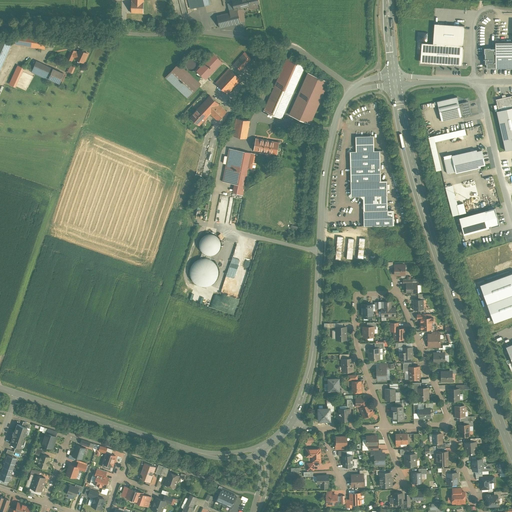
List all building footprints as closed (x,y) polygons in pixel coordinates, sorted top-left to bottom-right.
[(143,0),(132,0),(132,1),(131,13),(143,13),(144,1),(143,0)] [(197,0),(188,0),(191,9),(199,7),(197,0)] [(154,1),(144,1),(143,13),(153,13),(154,1)] [(237,1),(228,3),(230,12),(217,16),(220,28),(241,23),(237,9),(238,8),(237,1)] [(434,23),(433,43),(427,43),(421,43),(420,63),(434,64),(462,66),(464,26),(434,23)] [(47,36),(17,32),(17,36),(15,44),(45,49),(46,40),(47,36)] [(428,33),(418,32),(417,42),(421,43),(427,43),(428,33)] [(8,42),(1,39),(0,40),(0,70),(12,44),(8,42)] [(494,48),(484,48),(484,63),(487,63),(487,67),(511,67),(511,41),(494,41),(494,48)] [(88,54),(80,50),(78,53),(75,52),(75,51),(71,49),(67,58),(72,61),(74,57),(76,58),(75,59),(84,62),(88,54)] [(245,52),(233,64),(240,70),(251,58),(245,52)] [(213,53),(197,71),(206,80),(222,62),(213,53)] [(305,65),(287,57),(264,110),(281,118),(305,65)] [(198,67),(198,65),(198,62),(197,60),(195,59),(192,59),(190,59),(188,60),(187,62),(186,65),(187,67),(188,69),(190,70),(192,71),(195,70),(197,69),(198,67)] [(45,65),(37,62),(33,69),(41,73),(45,65)] [(201,85),(178,64),(166,77),(189,98),(199,87),(201,85)] [(64,74),(45,65),(41,73),(50,77),(49,78),(60,83),(64,74)] [(229,69),(216,84),(219,86),(232,71),(229,69)] [(232,71),(219,86),(227,94),(241,79),(232,71)] [(20,75),(17,73),(12,84),(15,86),(20,75)] [(329,82),(307,73),(289,114),(310,124),(329,82)] [(219,104),(210,95),(200,106),(204,110),(201,113),(206,118),(210,114),(218,121),(227,112),(219,104)] [(498,111),(496,111),(506,150),(511,148),(511,95),(504,97),(496,99),(498,111)] [(459,104),(457,97),(437,101),(441,121),(462,116),(471,114),(470,108),(468,101),(459,104)] [(200,106),(190,117),(199,125),(206,118),(201,113),(204,110),(200,106)] [(241,119),(233,118),(230,135),(234,136),(238,137),(241,119)] [(250,120),(241,119),(238,137),(247,138),(250,120)] [(374,136),(356,136),(356,151),(353,151),(350,149),(347,152),(350,154),(351,193),(348,196),(351,199),(354,196),(358,196),(363,202),(364,205),(361,207),(362,208),(364,211),(364,226),(394,225),(394,210),(388,210),(387,180),(381,180),(380,151),(374,151),(374,136)] [(279,142),(256,138),(257,138),(256,138),(254,149),(254,150),(276,154),(277,154),(279,143),(279,142)] [(254,153),(229,148),(223,182),(235,184),(233,192),(242,195),(243,192),(244,191),(248,168),(251,169),(254,153)] [(476,150),(451,155),(452,157),(443,159),(447,173),(455,171),(456,173),(480,167),(480,166),(485,165),(482,150),(479,151),(477,151),(476,150)] [(452,186),(445,188),(453,216),(460,214),(452,186)] [(496,214),(494,208),(459,218),(464,235),(490,228),(500,225),(500,224),(498,219),(497,216),(496,214)] [(405,264),(395,264),(395,267),(395,268),(395,269),(395,270),(395,275),(401,275),(401,273),(405,273),(405,264)] [(511,273),(480,285),(494,322),(511,315),(511,273)] [(412,283),(406,283),(407,292),(411,292),(412,293),(415,293),(416,292),(416,288),(417,288),(417,283),(412,283)] [(418,299),(413,299),(414,309),(423,309),(423,299),(418,299)] [(391,301),(384,302),(384,308),(381,308),(382,316),(386,316),(396,316),(395,307),(391,308),(391,301)] [(373,316),(372,304),(362,304),(363,317),(364,317),(369,316),(373,316)] [(433,321),(433,317),(426,317),(421,318),(421,328),(431,328),(431,321),(433,321)] [(367,326),(364,326),(364,330),(364,336),(367,336),(373,336),(373,329),(373,326),(367,326)] [(346,338),(346,327),(336,327),(336,338),(346,338)] [(398,328),(395,328),(395,338),(404,339),(404,328),(398,328)] [(440,346),(440,334),(439,334),(434,334),(428,334),(428,346),(440,346)] [(407,347),(403,347),(403,352),(403,357),(412,357),(412,347),(407,347)] [(379,348),(375,348),(369,348),(369,359),(379,359),(379,348)] [(442,353),(434,353),(434,362),(445,362),(444,354),(444,353),(442,353)] [(348,358),(342,358),(342,364),(344,365),(344,370),(348,370),(348,371),(353,371),(353,366),(352,358),(348,358)] [(412,366),(409,366),(409,368),(409,378),(420,378),(419,366),(412,366)] [(380,368),(377,368),(377,379),(386,379),(386,368),(380,368)] [(452,373),(452,371),(450,371),(441,371),(442,380),(452,380),(452,373)] [(339,378),(329,378),(329,390),(333,390),(339,390),(339,389),(339,378)] [(357,380),(352,381),(353,392),(361,391),(361,380),(357,380)] [(421,388),(418,388),(418,391),(419,399),(428,399),(428,387),(421,388)] [(395,388),(385,388),(385,400),(385,398),(395,398),(395,399),(395,388)] [(458,388),(456,388),(449,388),(449,399),(459,399),(459,389),(458,389),(458,388)] [(368,404),(366,397),(356,398),(356,404),(362,403),(363,406),(361,407),(362,411),(364,416),(374,413),(370,403),(368,404)] [(464,405),(455,405),(456,416),(460,416),(465,416),(464,410),(466,409),(466,406),(464,405)] [(396,406),(392,406),(393,419),(403,418),(402,418),(402,411),(403,411),(403,406),(402,406),(396,406)] [(327,408),(323,408),(323,411),(319,411),(319,421),(330,420),(330,411),(330,408),(327,408)] [(349,408),(340,408),(340,412),(338,412),(338,420),(350,420),(350,416),(349,416),(349,408)] [(429,412),(429,408),(420,409),(420,417),(425,417),(425,418),(431,418),(430,412),(429,412)] [(17,424),(14,432),(13,432),(12,435),(13,435),(10,444),(16,446),(20,447),(27,427),(22,425),(17,424)] [(465,424),(459,425),(460,436),(469,435),(469,426),(469,424),(465,424)] [(47,433),(46,433),(42,444),(53,447),(56,436),(47,433)] [(442,433),(433,433),(433,443),(437,443),(442,442),(442,433)] [(407,434),(396,434),(396,446),(400,446),(400,443),(407,443),(407,434)] [(346,440),(346,436),(336,437),(337,442),(336,442),(336,446),(344,446),(347,446),(347,440),(346,440)] [(377,436),(367,436),(367,439),(367,444),(367,445),(369,445),(378,445),(378,444),(377,444),(377,436)] [(470,442),(466,442),(466,453),(476,453),(475,443),(475,442),(470,442)] [(85,448),(76,445),(73,455),(82,458),(85,448)] [(320,448),(307,449),(307,456),(313,456),(313,461),(320,461),(320,448)] [(448,465),(448,451),(439,451),(437,451),(437,453),(437,465),(448,465)] [(107,452),(103,463),(112,466),(116,455),(107,452)] [(408,454),(405,454),(406,465),(416,465),(416,453),(408,454)] [(12,456),(7,454),(6,458),(4,458),(3,462),(4,462),(2,470),(0,470),(0,469),(0,473),(0,474),(0,478),(8,481),(16,457),(12,456)] [(44,455),(42,454),(41,455),(38,465),(47,468),(48,464),(49,464),(50,461),(49,461),(51,457),(44,455)] [(377,454),(375,454),(375,456),(375,464),(380,464),(381,464),(383,464),(384,464),(385,463),(384,454),(377,454)] [(347,455),(343,455),(343,456),(343,466),(353,465),(352,455),(347,455)] [(482,459),(472,459),(473,470),(480,470),(483,470),(483,468),(482,459)] [(87,464),(79,462),(77,466),(79,467),(79,468),(85,470),(87,464)] [(156,467),(145,463),(141,473),(142,474),(143,476),(142,479),(150,482),(152,476),(152,475),(153,474),(153,473),(153,472),(154,471),(156,467)] [(77,466),(70,464),(69,466),(69,468),(68,468),(69,468),(67,474),(76,477),(79,468),(79,467),(77,466)] [(169,468),(164,466),(161,474),(168,477),(169,472),(168,470),(169,468)] [(106,471),(98,468),(95,476),(97,477),(98,474),(105,476),(106,471)] [(419,472),(412,472),(413,483),(421,483),(421,473),(427,473),(427,468),(419,468),(419,472)] [(179,475),(169,472),(168,477),(165,483),(169,485),(170,486),(173,488),(175,487),(179,475)] [(390,472),(386,472),(380,472),(380,474),(380,486),(391,486),(392,485),(392,482),(391,481),(390,472)] [(450,472),(447,472),(447,474),(448,483),(458,483),(457,472),(450,472)] [(39,476),(35,474),(33,481),(44,485),(45,481),(46,478),(39,476)] [(105,476),(98,474),(97,477),(95,482),(99,483),(98,485),(105,487),(108,480),(106,479),(107,477),(105,476)] [(360,474),(351,474),(352,486),(364,486),(363,474),(360,474)] [(328,475),(318,476),(318,483),(321,483),(322,487),(327,487),(327,483),(328,483),(328,475)] [(483,477),(480,477),(480,478),(480,489),(489,488),(488,482),(494,481),(494,476),(483,477)] [(44,485),(33,481),(31,487),(35,489),(41,491),(42,488),(43,488),(44,485)] [(75,487),(70,485),(70,487),(68,487),(68,492),(68,493),(76,496),(79,488),(75,487)] [(146,495),(139,493),(139,492),(128,488),(127,492),(128,492),(127,496),(130,497),(130,498),(136,500),(135,501),(139,503),(143,503),(146,504),(147,500),(148,498),(146,495)] [(99,492),(91,489),(88,496),(95,498),(95,496),(98,496),(99,492)] [(237,496),(221,489),(219,494),(216,501),(231,508),(237,496)] [(423,491),(412,491),(412,499),(423,499),(423,491)] [(453,492),(452,492),(452,503),(456,502),(457,503),(460,503),(461,502),(465,502),(465,499),(465,495),(465,491),(461,492),(453,492)] [(403,492),(393,493),(393,503),(401,503),(403,503),(403,501),(403,492)] [(351,500),(346,500),(347,507),(352,507),(352,503),(364,503),(364,499),(363,498),(363,493),(364,493),(350,493),(350,494),(351,493),(351,500)] [(205,499),(211,502),(214,496),(207,494),(205,499)] [(173,498),(165,495),(163,500),(166,501),(165,502),(171,504),(173,498)] [(197,498),(191,495),(187,501),(192,504),(194,505),(197,498)] [(335,495),(327,495),(327,496),(325,496),(326,500),(327,500),(327,501),(329,503),(329,504),(337,503),(337,496),(337,495),(335,495)] [(494,495),(489,495),(488,495),(487,495),(486,496),(486,499),(487,500),(487,506),(493,506),(499,506),(499,501),(497,501),(497,497),(497,495),(494,495)] [(98,496),(95,496),(95,498),(92,506),(101,509),(103,505),(104,501),(105,499),(98,496)] [(163,500),(156,497),(152,509),(160,511),(161,511),(165,502),(166,501),(163,500)] [(9,500),(3,498),(0,506),(0,508),(5,510),(7,504),(9,500)] [(184,508),(183,510),(181,511),(191,511),(193,508),(191,507),(192,504),(187,501),(186,504),(184,508)] [(27,511),(29,507),(17,503),(15,509),(14,511),(15,511),(27,511)]
